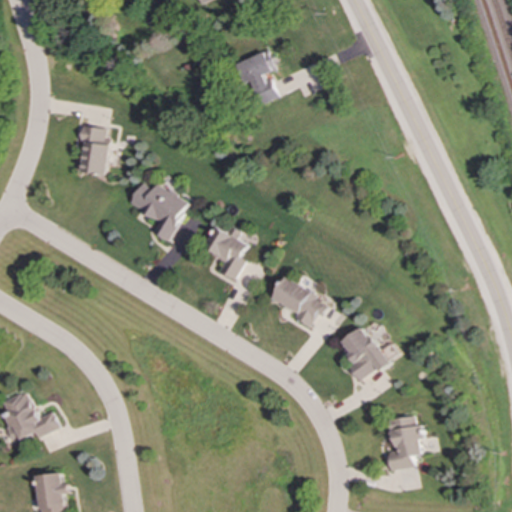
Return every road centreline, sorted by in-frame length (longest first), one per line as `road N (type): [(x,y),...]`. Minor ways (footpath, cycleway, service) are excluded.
road 1 (residential): [(0,304),(61,341),(100,380),(118,420),(132,511),(339,502),(328,434),(300,392),(8,215)]
road 2 (tertiary): [(511,335),(486,265),(353,0)]
road 3 (residential): [(8,215),(33,156),(42,104),(19,0)]
